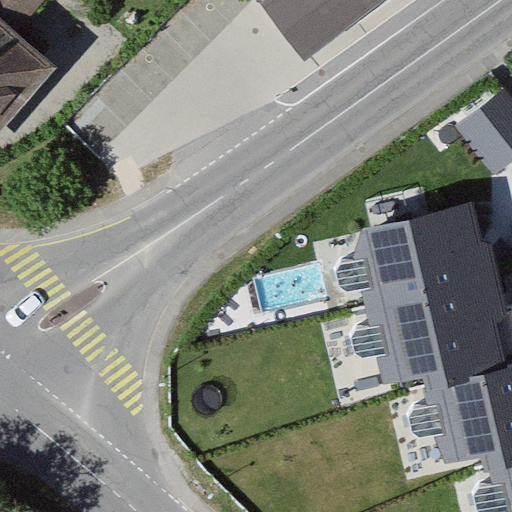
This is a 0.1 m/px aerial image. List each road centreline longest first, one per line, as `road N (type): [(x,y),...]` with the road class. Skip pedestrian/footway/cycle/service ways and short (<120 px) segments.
road 1 (secondary): [(0,368),(70,309),(501,0)]
road 2 (tertiary): [(136,511),(0,398)]
